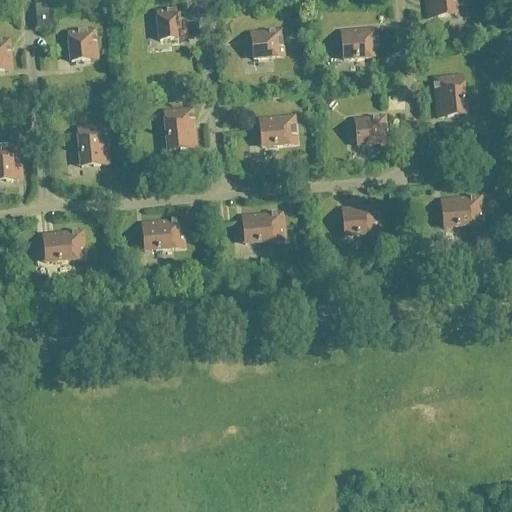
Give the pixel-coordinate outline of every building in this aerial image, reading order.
[(453,0),(425,0),(427,20),(456,17),(453,0)] [(35,6),(37,31),(51,30),(49,5),(35,6)] [(157,13),(159,43),(186,41),(184,11),(157,13)] [(301,13),(293,14),(294,22),(302,21),(301,13)] [(95,31),(69,34),(72,64),(98,61),(95,31)] [(280,31),(251,34),(253,61),(283,57),(280,31)] [(377,31),(342,33),(343,62),(379,59),(377,31)] [(8,41),(0,41),(0,71),(11,71),(8,41)] [(490,56),(482,57),(483,65),(491,64),(490,56)] [(106,61),(107,68),(115,68),(115,60),(106,61)] [(462,77),(433,80),(437,120),(465,117),(462,77)] [(337,79),(329,79),(330,88),(338,87),(337,79)] [(330,99),(325,105),(332,111),(336,105),(330,99)] [(315,105),(307,106),(307,114),(316,113),(315,105)] [(192,110),(163,112),(167,152),(195,150),(192,110)] [(294,117),(259,120),(262,148),(297,146),(294,117)] [(385,119),(355,121),(358,148),(388,145),(385,119)] [(77,129),(80,169),(109,167),(105,127),(77,129)] [(0,183),(21,182),(19,146),(0,147),(0,183)] [(449,179),(441,180),(442,189),(450,188),(449,179)] [(441,202),(444,230),(483,226),(480,197),(441,202)] [(377,207),(342,211),(345,239),(380,236),(377,207)] [(283,216),(243,218),(245,247),(285,245),(283,216)] [(182,222),(142,226),(144,254),(184,251),(182,222)] [(196,226),(197,234),(205,234),(205,226),(196,226)] [(84,233),(44,236),(46,265),(86,262),(84,233)] [(313,252),(304,252),(304,260),(314,260),(313,252)]
